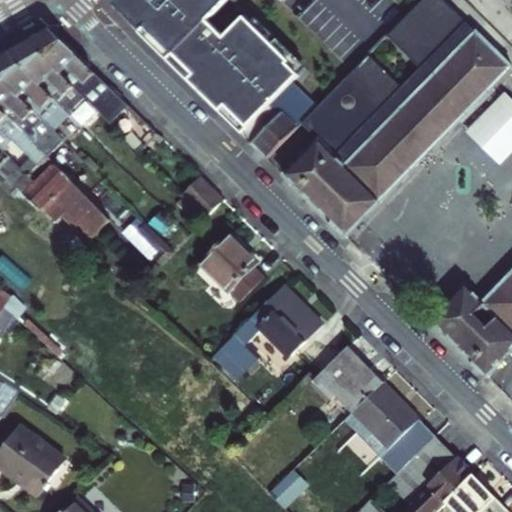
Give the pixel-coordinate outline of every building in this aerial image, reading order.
[(117,0),(111,6),(244,138),(272,109),(300,81),(285,66),(288,64),(245,21),(225,41),(205,21),(225,0),(117,0)] [(286,179),(348,241),(511,76),(511,69),(441,0),(427,0),(389,39),(422,71),(404,90),(371,58),(365,63),(332,98),(302,128),(320,145),(286,179)] [(50,33),(28,45),(96,112),(116,132),(135,115),(96,76),(50,33)] [(28,45),(8,57),(70,118),(80,108),(90,118),(96,112),(28,45)] [(0,61),(0,79),(39,118),(45,112),(56,123),(61,118),(75,132),(79,128),(70,118),(8,57),(0,61)] [(0,79),(0,113),(11,123),(20,132),(26,126),(35,135),(40,130),(50,141),(56,135),(39,118),(0,79)] [(511,100),(508,97),(470,135),(504,169),(511,160),(511,100)] [(244,138),(253,147),(281,119),(272,109),(244,138)] [(11,123),(0,113),(0,131),(15,146),(25,137),(20,132),(11,123)] [(253,147),(270,164),(299,134),(297,133),(283,118),(253,147)] [(28,184),(50,162),(44,156),(22,177),(28,184)] [(0,173),(0,188),(7,195),(13,199),(19,192),(28,184),(22,177),(18,168),(11,161),(0,173)] [(28,184),(19,192),(43,217),(51,209),(92,249),(112,224),(50,162),(28,184)] [(204,186),(187,202),(211,225),(226,208),(204,186)] [(199,272),(229,242),(227,240),(198,271),(199,272)] [(199,272),(217,290),(247,259),(229,242),(199,272)] [(247,259),(217,290),(235,308),(259,283),(252,276),(258,270),(247,259)] [(511,279),(485,307),(468,291),(433,325),(452,343),(490,381),(511,358),(511,279)] [(259,283),(235,308),(237,310),(261,286),(259,283)] [(286,291),(225,353),(248,376),(260,363),(249,350),(266,334),(293,361),(325,329),(286,291)] [(2,294),(0,297),(0,319),(12,301),(2,294)] [(308,391),(342,426),(381,390),(345,356),(308,391)] [(0,400),(9,390),(0,384),(0,400)] [(0,431),(25,401),(9,390),(0,400),(0,431)] [(342,426),(341,428),(394,480),(434,441),(381,390),(342,426)] [(23,427),(0,459),(0,466),(43,498),(69,461),(23,427)] [(382,492),(402,511),(406,511),(430,489),(434,486),(457,463),(434,441),(394,480),(382,492)] [(475,481),(457,463),(434,486),(430,489),(406,511),(442,511),(452,503),(475,481)] [(507,511),(475,481),(452,503),(460,511),(507,511)] [(68,511),(93,511),(81,500),(68,511)]
